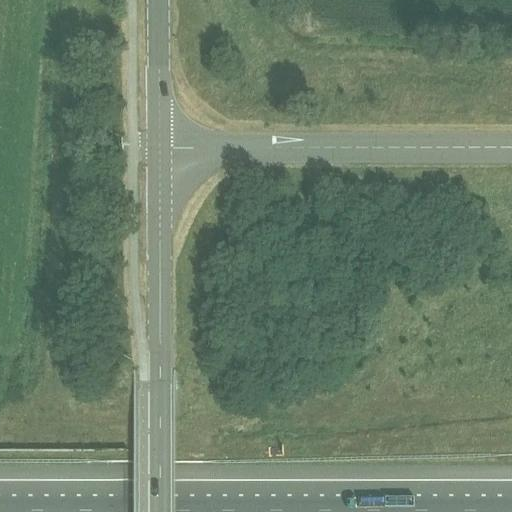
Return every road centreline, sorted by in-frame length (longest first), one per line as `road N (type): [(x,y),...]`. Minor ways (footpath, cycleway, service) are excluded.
road 1 (tertiary): [(159,511),(159,149)]
road 2 (tertiary): [(511,148),(159,149)]
road 3 (tertiary): [(159,149),(156,0)]
